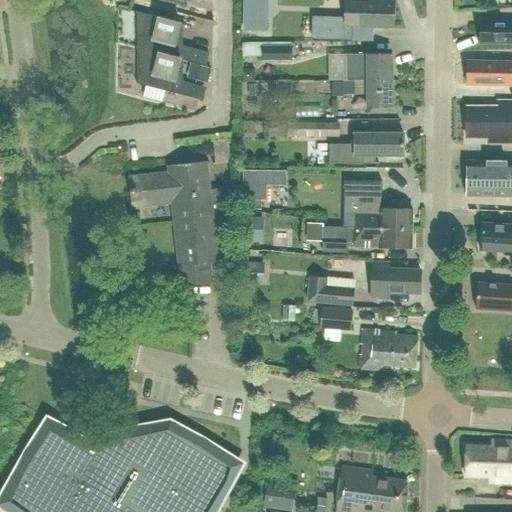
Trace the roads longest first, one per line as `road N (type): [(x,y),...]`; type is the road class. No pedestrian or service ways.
road 1 (residential): [(435,413),(444,0)]
road 2 (residential): [(435,413),(41,336)]
road 3 (residential): [(35,164),(76,155),(102,134),(219,120),(224,0)]
road 4 (residential): [(41,336),(35,164)]
road 5 (residential): [(35,164),(12,0)]
